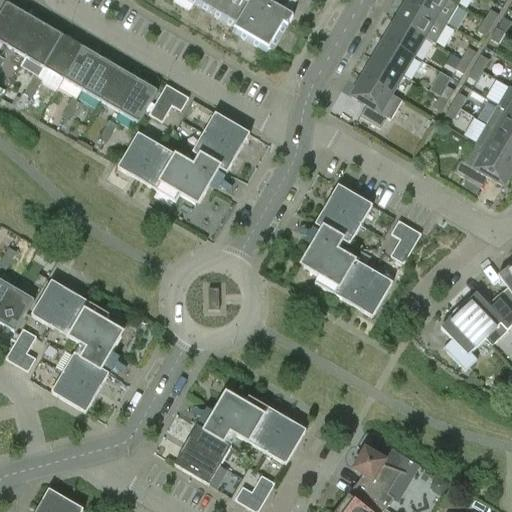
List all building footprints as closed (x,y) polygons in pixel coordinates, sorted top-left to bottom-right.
[(182,0),(234,30),(231,34),(266,54),(268,50),(273,53),(293,18),(284,13),(291,2),(295,5),(297,0),(182,0)] [(447,28),(458,9),(443,0),(409,0),(407,4),(447,28)] [(443,0),(458,9),(463,0),(443,0)] [(447,28),(407,4),(396,23),(425,40),(436,47),(447,28)] [(0,15),(0,45),(6,49),(25,17),(6,5),(0,15)] [(490,12),(483,23),(491,28),(498,17),(490,12)] [(44,28),(25,17),(6,49),(25,60),(44,28)] [(496,30),(504,35),(511,24),(503,19),(496,30)] [(414,59),(425,40),(396,23),(385,42),(414,59)] [(485,40),(491,28),(483,23),(476,35),(485,40)] [(63,39),(44,28),(25,60),(44,71),(63,39)] [(504,35),(496,30),(490,41),(498,46),(504,35)] [(82,50),(63,39),(44,71),(63,82),(82,50)] [(402,78),(414,59),(385,42),(374,61),(402,78)] [(100,61),(82,50),(63,82),(81,93),(100,61)] [(461,61),(470,66),(476,55),(468,50),(461,61)] [(474,68),(482,73),(488,62),(480,57),(474,68)] [(119,72),(100,61),(81,93),(100,104),(119,72)] [(391,97),(402,78),(374,61),(362,80),(391,97)] [(470,66),(461,61),(455,72),(463,77),(470,66)] [(482,73),(474,68),(468,79),(475,83),(482,73)] [(138,83),(119,72),(100,104),(119,115),(138,83)] [(34,79),(29,88),(36,92),(41,83),(34,79)] [(402,103),(391,97),(362,80),(351,99),(366,108),(359,119),(380,132),(387,120),(391,123),(402,103)] [(499,105),(509,88),(497,81),(487,99),(499,105)] [(157,94),(138,83),(119,115),(138,126),(157,94)] [(36,92),(29,88),(24,96),(31,100),(36,92)] [(180,114),(188,101),(166,88),(148,118),(162,125),(171,109),(180,114)] [(439,99),(447,104),(454,93),(445,88),(439,99)] [(452,106),(460,111),(466,100),(458,96),(452,106)] [(441,115),(447,104),(439,99),(433,110),(441,115)] [(67,110),(74,114),(79,105),(72,101),(67,110)] [(454,122),(460,111),(452,106),(446,117),(454,122)] [(511,142),(511,116),(508,114),(497,108),(486,127),(511,142)] [(74,114),(67,110),(62,118),(69,123),(74,114)] [(55,121),(45,115),(40,123),(50,129),(55,121)] [(238,156),(242,148),(249,136),(215,116),(203,136),(238,156)] [(109,123),(104,132),(111,136),(117,127),(109,123)] [(485,152),(511,167),(511,142),(486,127),(475,146),(485,152)] [(106,145),(111,136),(104,132),(99,140),(106,145)] [(137,182),(157,148),(138,136),(117,171),(137,182)] [(199,160),(219,171),(226,176),(238,156),(203,136),(192,155),(192,156),(199,160)] [(511,172),(511,167),(485,152),(475,146),(464,164),(461,162),(454,175),(481,191),(488,180),(503,189),(511,172)] [(155,193),(176,159),(157,148),(137,182),(155,193)] [(155,193),(175,205),(179,197),(194,206),(199,205),(219,171),(199,160),(192,156),(192,155),(182,149),(176,159),(155,193)] [(326,208),(361,228),(372,208),(337,188),(326,208)] [(314,227),(322,232),(342,243),(349,248),(361,228),(326,208),(314,227)] [(403,267),(421,237),(398,224),(390,237),(399,242),(390,259),(403,267)] [(334,298),(354,263),(337,253),(342,243),(322,232),(302,265),(303,270),(319,279),(314,286),(334,298)] [(8,250),(3,259),(10,263),(16,254),(8,250)] [(0,269),(5,272),(10,263),(3,259),(0,263),(0,269)] [(373,274),(354,263),(334,298),(352,309),(373,274)] [(511,263),(505,269),(506,271),(497,278),(510,295),(500,302),(511,316),(511,263)] [(372,320),(392,286),(373,274),(352,309),(372,320)] [(39,277),(33,286),(41,290),(46,281),(39,277)] [(0,315),(14,291),(0,282),(0,315)] [(50,330),(71,295),(51,284),(31,318),(50,330)] [(34,303),(14,291),(0,315),(0,326),(15,335),(34,303)] [(218,312),(218,291),(207,291),(208,313),(218,312)] [(69,341),(89,306),(71,295),(50,330),(69,341)] [(501,338),(511,327),(511,316),(500,302),(491,311),(476,296),(468,303),(466,302),(456,311),(485,341),(494,332),(501,338)] [(81,360),(101,372),(121,339),(120,334),(104,325),(109,317),(89,306),(69,341),(86,351),(81,360)] [(470,355),(485,341),(456,311),(447,321),(448,322),(440,330),(455,346),(446,354),(465,373),(476,362),(470,355)] [(23,332),(14,347),(5,362),(28,375),(35,362),(26,356),(36,340),(23,332)] [(62,376),(97,396),(108,377),(101,372),(81,360),(74,356),(62,376)] [(62,376),(51,395),(85,416),(97,396),(62,376)] [(473,378),(469,383),(478,388),(480,385),(473,378)] [(500,395),(509,403),(511,400),(511,389),(509,386),(500,395)] [(204,433),(224,444),(230,435),(247,445),(268,411),(248,399),(244,407),(229,398),(224,399),(204,433)] [(268,411),(247,445),(266,456),(286,422),(268,411)] [(286,422),(266,456),(285,468),(306,433),(286,422)] [(185,448),(220,468),(231,448),(224,444),(204,433),(197,428),(185,448)] [(401,474),(396,472),(404,458),(384,446),(376,459),(365,453),(354,472),(363,478),(355,488),(385,511),(394,501),(388,496),(401,474)] [(185,448),(174,467),(208,488),(220,468),(185,448)] [(447,485),(435,478),(430,487),(433,494),(440,498),(447,485)] [(249,511),(259,511),(274,486),(261,479),(251,495),(242,490),(234,503),(249,511)] [(384,511),(385,511),(355,488),(344,502),(336,511),(384,511)] [(38,511),(82,511),(49,492),(37,511),(38,511)]
